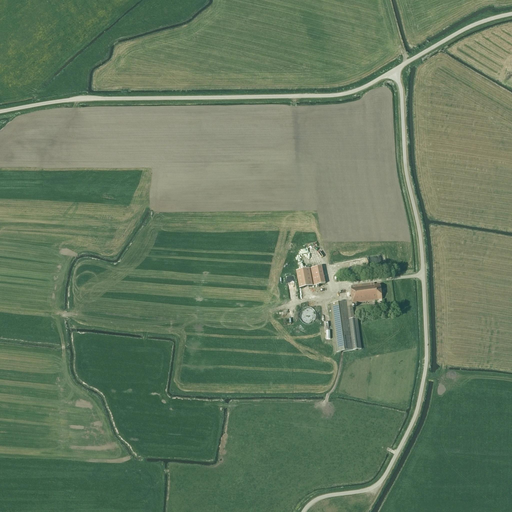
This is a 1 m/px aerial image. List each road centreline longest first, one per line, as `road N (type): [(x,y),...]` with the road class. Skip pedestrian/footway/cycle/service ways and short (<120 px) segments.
road 1 (unclassified): [(392,70),(423,255),(426,365),(416,413),(380,481),(318,498),(303,511)]
road 2 (tertiary): [(0,111),(76,99),(334,95),(392,70)]
road 3 (tertiary): [(511,14),(461,30),(392,70)]
